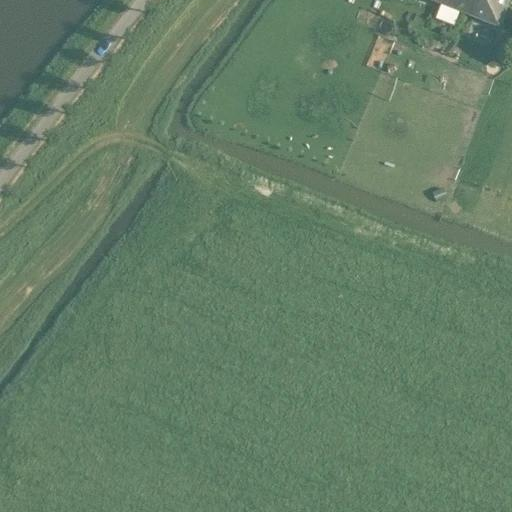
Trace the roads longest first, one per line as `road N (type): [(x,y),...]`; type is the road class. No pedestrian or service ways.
road 1 (unclassified): [(0,174),(135,0)]
road 2 (track): [(0,224),(88,145),(136,134),(161,146)]
